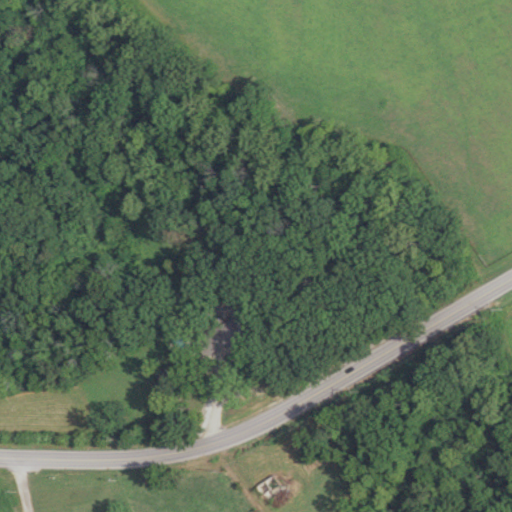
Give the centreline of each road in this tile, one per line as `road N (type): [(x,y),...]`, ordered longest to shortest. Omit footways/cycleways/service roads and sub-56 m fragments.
road 1 (primary): [(321,391),(235,436),(159,456),(0,456)]
road 2 (primary): [(511,278),(321,391)]
